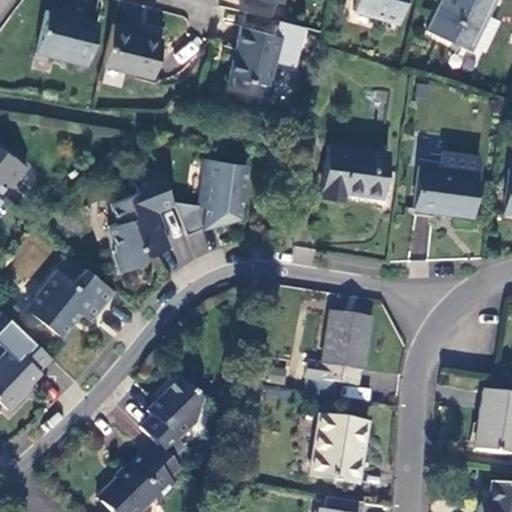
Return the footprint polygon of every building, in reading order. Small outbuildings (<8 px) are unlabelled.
[(397,22),(402,0),(355,0),(353,9),(397,22)] [(441,0),(427,31),(467,50),(492,0),(441,0)] [(96,23),(46,10),(35,51),(85,65),(96,23)] [(132,28),(112,24),(101,66),(151,77),(160,41),(130,33),(132,28)] [(266,86),(279,37),(239,27),(227,76),(266,86)] [(387,153),(327,145),(320,197),(341,199),(342,192),(380,197),(387,153)] [(0,190),(3,186),(8,189),(24,169),(7,156),(6,157),(0,151),(0,190)] [(442,154),(441,168),(473,173),(475,158),(442,154)] [(244,167),(202,161),(199,178),(206,183),(203,208),(195,206),(169,202),(170,205),(183,238),(199,230),(211,225),(236,220),(244,167)] [(441,168),(418,165),(412,209),(468,216),(473,173),(441,168)] [(169,202),(157,169),(130,180),(135,194),(108,205),(115,224),(106,228),(113,246),(110,253),(118,273),(138,265),(141,259),(166,249),(159,232),(153,229),(151,230),(145,214),(170,205),(169,202)] [(511,172),(508,172),(503,211),(511,211),(511,172)] [(206,183),(199,178),(195,206),(203,208),(206,183)] [(110,292),(82,269),(70,284),(53,270),(21,310),(57,338),(76,314),(86,322),(110,292)] [(370,319),(329,312),(318,380),(355,387),(358,371),(361,371),(370,319)] [(35,370),(47,358),(18,330),(5,344),(7,345),(0,353),(0,406),(5,410),(16,398),(15,396),(37,372),(35,370)] [(199,403),(176,381),(143,413),(148,418),(137,429),(156,450),(168,462),(181,450),(174,442),(193,424),(199,403)] [(511,457),(511,396),(483,392),(473,451),(511,457)] [(361,427),(318,419),(309,477),(354,485),(361,427)] [(165,481),(176,470),(168,462),(156,450),(145,461),(165,481)] [(145,461),(139,455),(125,470),(123,468),(119,472),(115,476),(116,478),(95,499),(109,511),(138,511),(152,499),(155,503),(171,487),(165,481),(145,461)] [(114,466),(119,472),(123,468),(118,463),(114,466)] [(511,511),(511,488),(490,485),(486,507),(478,506),(477,511),(511,511)] [(109,511),(95,499),(93,501),(103,511),(109,511)]
